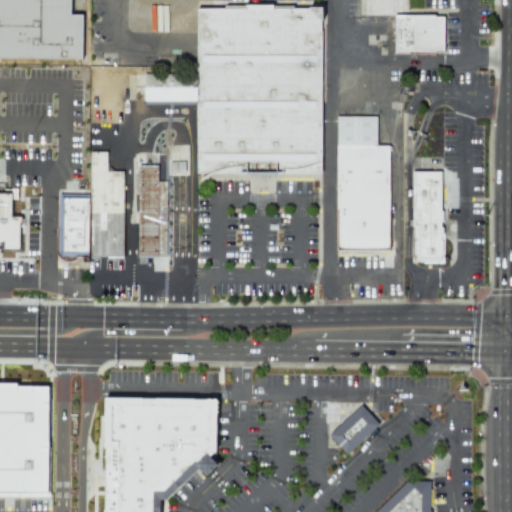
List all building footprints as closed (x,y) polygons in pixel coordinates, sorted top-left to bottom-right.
[(0,0),(0,56),(82,58),(82,14),(71,13),(71,0),(0,0)] [(359,21),(359,0),(406,0),(406,15),(394,15),(394,22),(359,21)] [(196,172),(197,9),(246,8),(246,4),(272,5),(271,9),(324,7),(325,101),(320,102),(320,173),(196,172)] [(394,53),(394,15),(445,14),(445,52),(394,53)] [(337,252),(336,118),(377,117),(377,146),(388,146),(389,252),(337,252)] [(90,151),(88,258),(122,258),(123,172),(106,171),(107,151),(90,151)] [(138,165),(137,257),(165,257),(165,183),(157,183),(157,165),(138,165)] [(413,261),(413,231),(409,230),(410,168),(440,169),(439,219),(442,218),(442,244),(437,244),(437,261),(413,261)] [(59,193),(57,255),(87,256),(88,194),(59,193)] [(0,195),(40,196),(40,253),(39,260),(32,263),(21,259),(10,262),(0,261),(0,195)] [(50,388),(0,387),(0,492),(49,493),(50,388)] [(166,497),(153,497),(152,511),(102,511),(104,398),(217,398),(216,450),(210,455),(217,463),(207,475),(199,468),(166,497)] [(328,435),(361,404),(379,424),(346,454),(328,435)] [(377,509),(377,511),(429,511),(429,481),(408,480),(377,509)]
